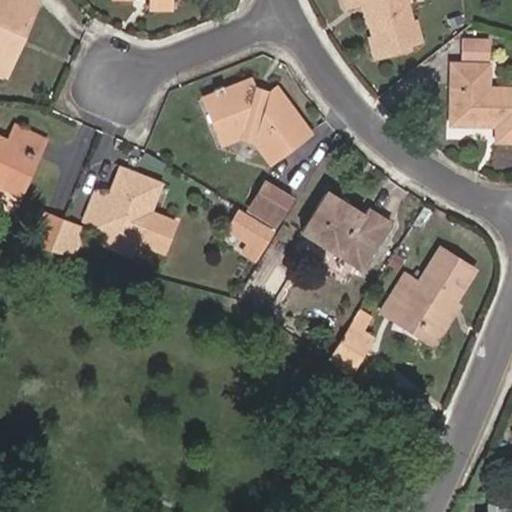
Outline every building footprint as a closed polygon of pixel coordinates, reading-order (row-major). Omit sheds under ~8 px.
[(0,0),(0,66),(17,31),(25,34),(38,7),(35,5),(37,0),(0,0)] [(117,0),(118,1),(140,1),(140,0),(157,0),(157,9),(177,9),(177,0),(117,0)] [(358,7),(355,0),(349,0),(352,9),(358,7)] [(355,0),(358,7),(376,3),(379,16),(373,18),(384,55),(415,47),(414,42),(425,38),(414,0),(355,0)] [(0,66),(0,73),(6,76),(25,34),(17,31),(0,66)] [(469,41),(469,59),(491,59),(492,41),(469,41)] [(459,65),(457,127),(496,127),(496,120),(505,120),(504,127),(504,141),(511,141),(511,90),(494,90),(494,65),(459,65)] [(258,142),(274,163),(309,136),(276,95),(271,97),(257,93),(252,83),(228,93),(226,89),(217,92),(219,97),(209,101),(220,129),(258,142)] [(0,173),(18,181),(27,162),(35,164),(45,143),(14,131),(7,145),(0,141),(0,173)] [(0,173),(0,180),(23,191),(35,164),(27,162),(18,181),(0,173)] [(99,196),(88,225),(101,230),(95,245),(132,259),(138,246),(163,256),(176,227),(150,216),(162,189),(124,173),(112,201),(99,196)] [(304,232),(362,268),(391,224),(367,209),(364,213),(329,191),(304,232)] [(271,195),(256,218),(278,231),(292,208),(271,195)] [(256,260),(273,232),(238,212),(228,228),(250,242),(243,252),(256,260)] [(52,254),(65,222),(47,216),(33,249),(52,254)] [(52,254),(70,258),(82,229),(65,223),(52,254)] [(389,310),(405,320),(408,315),(440,334),(478,274),(447,255),(425,289),(409,279),(389,310)] [(334,363),(348,371),(369,340),(360,334),(370,319),(359,312),(329,359),(334,363)] [(408,315),(405,320),(436,340),(440,334),(408,315)] [(511,511),(511,503),(497,504),(496,511),(511,511)]
